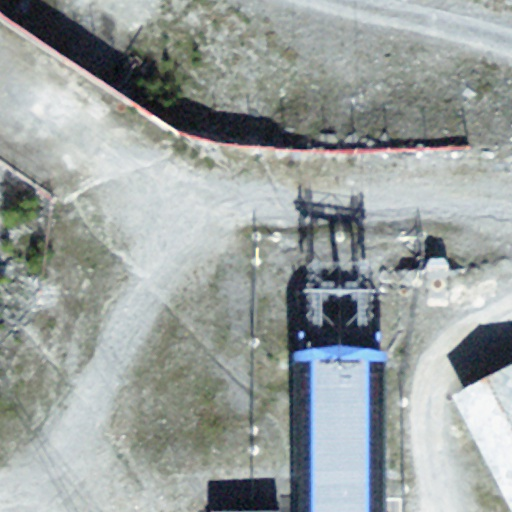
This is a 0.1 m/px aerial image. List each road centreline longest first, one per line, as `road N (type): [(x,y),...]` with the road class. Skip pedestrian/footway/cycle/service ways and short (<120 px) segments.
road 1 (track): [(511,240),(484,226),(123,283)]
road 2 (track): [(511,294),(480,293),(423,400),(439,511)]
road 3 (track): [(20,511),(96,386),(123,283)]
